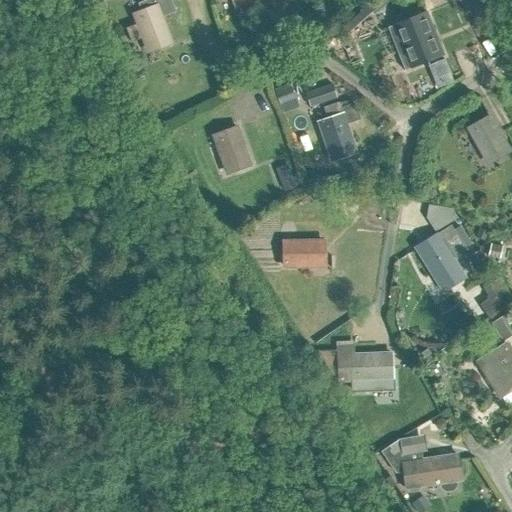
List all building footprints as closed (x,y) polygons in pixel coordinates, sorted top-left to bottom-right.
[(89,0),(95,13),(107,7),(103,0),(89,0)] [(136,24),(125,28),(130,42),(142,38),(145,47),(154,43),(156,48),(170,42),(160,15),(172,11),(168,0),(142,0),(138,2),(139,4),(142,11),(133,14),(136,24)] [(231,0),(235,11),(252,5),(251,2),(257,0),(231,0)] [(424,10),(386,26),(404,69),(442,54),(424,10)] [(333,85),(305,94),(309,107),(336,98),(337,98),(333,85)] [(290,86),(274,92),(279,104),(295,98),(290,86)] [(323,108),(327,120),(318,123),(329,155),(338,152),(340,157),(354,152),(345,123),(358,119),(353,104),(349,105),(346,95),(337,98),(336,98),(338,103),(323,108)] [(489,116),(467,129),(484,159),(493,154),(495,158),(508,151),(489,116)] [(236,128),(212,136),(224,168),(233,165),(235,170),(249,165),(236,128)] [(294,186),(302,183),(298,173),(279,180),(283,191),(295,187),(294,186)] [(463,249),(455,236),(448,226),(437,233),(436,232),(414,246),(439,285),(448,280),(450,284),(463,276),(451,257),(463,249)] [(476,227),(473,236),(482,240),(485,231),(476,227)] [(323,256),(323,241),(283,242),(284,267),(318,266),(318,256),(323,256)] [(488,243),(485,256),(497,259),(500,246),(488,243)] [(477,250),(467,256),(473,265),(482,258),(477,250)] [(497,296),(495,301),(501,309),(511,301),(505,290),(497,296)] [(490,323),(501,341),(511,333),(511,316),(509,311),(490,323)] [(387,338),(403,337),(402,314),(386,314),(387,338)] [(389,354),(351,355),(351,343),(337,344),(338,381),(386,379),(385,369),(390,369),(389,354)] [(511,354),(506,345),(484,358),(477,363),(498,396),(511,387),(511,354)] [(436,421),(435,425),(437,429),(441,431),(444,428),(446,424),(444,420),(440,419),(436,421)] [(456,455),(421,460),(420,452),(425,451),(423,435),(397,439),(380,451),(394,473),(401,472),(404,490),(439,485),(439,489),(444,488),(444,492),(452,491),(451,487),(456,486),(455,482),(460,481),(456,455)]
